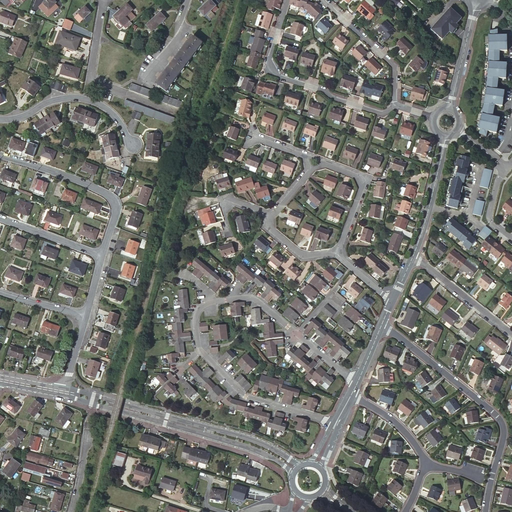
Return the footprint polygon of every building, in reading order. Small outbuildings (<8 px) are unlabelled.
[(54,0),(45,0),(44,2),(39,6),(48,15),(58,6),(55,3),(56,2),(54,0)] [(205,16),(216,6),(211,0),(209,0),(199,9),(205,16)] [(268,0),(265,9),(270,10),(273,11),(273,8),(279,10),(281,0),(268,0)] [(315,19),(322,12),(320,10),(321,8),(316,2),(314,4),(308,2),(308,0),(290,0),(289,5),(308,11),(307,12),(315,19)] [(373,3),(370,0),(365,0),(364,2),(374,11),(375,10),(375,9),(372,5),(373,4),(373,3)] [(374,11),(364,2),(357,10),(360,13),(361,12),(368,19),(371,15),(375,11),(374,11)] [(127,3),(120,9),(126,15),(133,9),(127,3)] [(85,5),(78,12),(79,13),(75,16),(79,21),(83,18),(91,11),(85,5)] [(126,15),(120,9),(113,16),(118,22),(120,21),(123,25),(129,19),(126,15)] [(440,21),(431,30),(442,39),(449,31),(450,33),(452,32),(455,28),(457,26),(455,24),(460,18),(452,11),(450,9),(445,15),(444,15),(439,20),(440,21)] [(0,21),(12,25),(15,15),(3,11),(1,15),(0,18),(0,21)] [(160,12),(153,18),(159,24),(166,18),(160,12)] [(258,27),(267,30),(271,15),(269,15),(263,13),(262,12),(261,16),(259,22),(258,27)] [(63,18),(60,26),(68,29),(71,21),(63,18)] [(159,24),(153,18),(146,24),(152,30),(159,24)] [(326,34),(332,27),(323,18),(317,26),(326,34)] [(382,39),(386,42),(395,31),(392,28),(393,28),(386,21),(377,30),(384,36),(382,39)] [(300,36),(304,25),(293,22),(290,33),(300,36)] [(14,30),(23,34),(25,29),(18,26),(19,24),(17,24),(14,30)] [(16,37),(21,39),(23,34),(14,30),(13,33),(17,35),(16,37)] [(487,44),(505,43),(505,36),(497,36),(496,30),(488,32),(489,36),(487,36),(487,44)] [(75,49),(79,39),(60,31),(56,42),(75,49)] [(249,51),(250,52),(260,54),(264,41),(261,40),(263,35),(255,32),(249,51)] [(166,90),(202,42),(193,35),(157,83),(166,90)] [(341,50),(348,43),(339,35),(332,42),(341,50)] [(15,36),(9,50),(19,54),(24,40),(21,39),(16,37),(15,36)] [(406,55),(412,48),(402,38),(396,45),(401,49),(400,50),(406,55)] [(486,57),(498,57),(498,51),(506,51),(505,43),(487,44),(487,51),(486,51),(486,57)] [(360,61),(367,53),(359,46),(352,54),(360,61)] [(295,62),(299,51),(287,48),(284,57),(290,59),(289,61),(295,62)] [(259,59),(260,55),(260,54),(250,52),(245,67),(254,70),(258,59),(259,59)] [(306,65),(313,67),(315,58),(303,54),(301,64),(306,65)] [(486,70),(505,71),(506,63),(498,63),(498,57),(486,57),(486,63),(487,63),(486,70)] [(382,68),(371,58),(365,65),(376,75),(382,68)] [(415,73),(424,64),(417,58),(409,67),(415,73)] [(329,71),(328,74),(333,75),(336,63),(325,59),(322,69),(329,71)] [(77,78),(80,68),(63,63),(60,73),(77,78)] [(444,86),(447,74),(438,70),(434,83),(444,86)] [(485,83),(496,84),(497,78),(505,78),(505,71),(486,70),(486,77),(485,77),(485,83)] [(247,83),(249,84),(250,79),(240,75),(236,86),(245,89),(247,83)] [(349,87),(353,88),(356,80),(344,76),(340,87),(346,88),(346,86),(349,87)] [(34,90),(38,85),(30,80),(24,89),(33,95),(36,91),(34,90)] [(185,102),(132,82),(130,88),(183,108),(185,102)] [(273,95),(276,87),(270,85),(266,83),(266,85),(259,83),(256,92),(263,94),(263,92),(273,95)] [(484,96),(503,99),(504,91),(496,90),(496,84),(485,83),(484,89),(485,89),(484,96)] [(380,98),(383,88),(375,85),(374,88),(368,86),(365,95),(372,97),(372,95),(380,98)] [(410,98),(416,100),(422,102),(425,92),(414,88),(410,98)] [(298,106),(302,94),(296,92),(296,95),(288,92),(285,102),(289,103),(298,106)] [(481,109),(493,111),(494,105),(502,106),(503,99),(484,96),(483,103),(482,103),(481,109)] [(177,124),(179,118),(127,98),(124,105),(177,124)] [(248,117),(250,111),(253,103),(244,100),(239,114),(248,117)] [(319,116),(322,106),(312,102),(308,113),(319,116)] [(73,116),(83,120),(87,110),(77,107),(76,110),(75,110),(73,116)] [(340,121),(343,112),(336,110),(332,108),(329,118),(340,121)] [(481,115),(480,122),(498,126),(499,119),(492,117),(493,111),(481,109),(480,115),(481,115)] [(87,110),(83,120),(94,124),(96,118),(95,118),(96,113),(87,110)] [(44,117),(50,126),(59,121),(56,116),(55,116),(53,112),(44,117)] [(272,125),(275,117),(265,113),(262,121),(272,125)] [(366,127),(369,118),(358,114),(355,123),(366,127)] [(40,132),(50,126),(44,117),(35,123),(38,127),(37,128),(40,132)] [(294,131),(296,123),(285,119),(282,127),(294,131)] [(412,135),(414,126),(407,124),(404,122),(401,132),(412,135)] [(498,126),(480,122),(478,130),(480,130),(479,134),(487,137),(488,132),(496,134),(498,126)] [(315,137),(318,129),(307,125),(304,133),(315,137)] [(236,140),(240,130),(232,127),(228,137),(236,140)] [(382,129),(375,127),(372,136),(384,140),(387,132),(382,131),(382,129)] [(149,133),(148,144),(159,145),(160,135),(155,135),(155,133),(149,133)] [(103,136),(105,146),(116,144),(114,135),(110,136),(109,135),(103,136)] [(330,147),(335,149),(338,140),(326,136),(323,146),(330,149),(330,147)] [(21,151),(24,142),(12,137),(9,147),(21,151)] [(39,141),(34,140),(33,143),(29,141),(26,150),(35,153),(39,141)] [(425,157),(429,145),(419,142),(415,153),(425,157)] [(116,144),(105,146),(108,158),(115,156),(114,156),(118,155),(116,144)] [(159,145),(148,144),(146,156),(153,156),(153,155),(158,155),(159,145)] [(52,160),(55,151),(43,146),(40,155),(52,160)] [(347,147),(343,156),(349,158),(354,159),(357,150),(347,147)] [(234,161),(237,152),(227,148),(224,157),(234,161)] [(379,167),(383,158),(372,153),(368,163),(379,167)] [(257,168),(260,159),(250,155),(247,164),(257,168)] [(457,167),(454,180),(463,182),(465,183),(466,178),(467,173),(468,170),(470,163),(471,159),(463,157),(462,161),(461,160),(459,160),(457,167)] [(404,172),(407,163),(396,159),(393,168),(404,172)] [(294,164),(283,160),(280,168),(291,173),(294,164)] [(277,165),(265,161),(262,169),(274,173),(277,165)] [(94,175),(97,167),(84,162),(81,170),(94,175)] [(492,171),(484,169),(480,187),(487,189),(492,171)] [(13,182),(16,174),(4,170),(1,177),(13,182)] [(120,187),(123,179),(110,174),(107,182),(120,187)] [(334,188),(338,179),(327,175),(324,184),(334,188)] [(231,185),(228,177),(216,181),(218,189),(231,185)] [(45,192),(48,183),(39,180),(35,178),(31,188),(45,192)] [(239,192),(245,190),(250,188),(247,179),(236,183),(239,192)] [(450,193),(460,195),(461,192),(462,187),(463,182),(454,180),(452,179),(449,192),(450,193)] [(384,198),(386,183),(379,181),(379,186),(378,185),(376,191),(375,191),(374,196),(377,197),(384,198)] [(255,189),(258,198),(270,195),(267,185),(261,187),(259,182),(254,184),(255,189)] [(347,198),(351,188),(341,184),(337,195),(347,198)] [(413,198),(417,187),(408,184),(405,195),(413,198)] [(31,191),(19,187),(18,190),(30,195),(31,191)] [(147,202),(152,189),(143,187),(139,199),(147,202)] [(73,203),(77,194),(65,189),(61,199),(73,203)] [(317,205),(323,198),(317,194),(314,191),(308,198),(311,201),(317,205)] [(447,205),(458,208),(459,203),(461,199),(462,195),(460,195),(450,193),(447,205)] [(27,215),(31,204),(18,199),(14,210),(27,215)] [(98,214),(101,205),(88,200),(84,199),(81,207),(85,209),(98,214)] [(407,214),(412,203),(403,199),(398,210),(397,210),(395,215),(399,216),(403,218),(405,213),(407,214)] [(484,201),(477,199),(473,214),(481,216),(484,201)] [(511,202),(508,200),(502,208),(507,212),(506,213),(509,215),(510,214),(511,211),(511,202)] [(381,206),(371,204),(369,216),(379,218),(379,217),(381,206)] [(339,219),(342,210),(332,206),(328,215),(339,219)] [(207,226),(216,223),(212,211),(211,212),(210,207),(202,210),(204,214),(203,214),(207,226)] [(58,224),(61,216),(48,211),(45,220),(58,224)] [(299,223),(302,215),(291,211),(288,219),(287,222),(287,224),(293,226),(294,225),(295,222),(299,223)] [(128,225),(137,229),(142,215),(133,212),(128,225)] [(249,231),(247,223),(245,224),(244,219),(243,217),(241,216),(235,217),(239,234),(249,231)] [(408,220),(403,218),(399,216),(395,227),(404,230),(408,220)] [(453,234),(460,225),(452,218),(446,224),(449,227),(448,228),(447,229),(453,234)] [(94,239),(97,230),(82,224),(79,234),(94,239)] [(309,237),(313,227),(305,224),(301,234),(309,237)] [(453,234),(459,238),(466,229),(460,225),(453,234)] [(492,231),(485,226),(478,235),(485,240),(488,237),(492,231)] [(330,232),(318,227),(315,238),(320,240),(321,238),(327,240),(330,232)] [(369,242),(373,231),(365,228),(361,240),(369,242)] [(459,238),(464,242),(470,235),(471,234),(466,229),(459,238)] [(204,245),(215,242),(211,231),(200,234),(204,245)] [(398,248),(403,236),(394,233),(390,246),(398,248)] [(11,245),(22,249),(26,240),(14,235),(11,245)] [(463,244),(468,248),(475,240),(470,235),(464,242),(463,244)] [(264,251),(269,244),(260,236),(254,243),(264,251)] [(481,245),(490,252),(497,243),(493,241),(493,242),(491,240),(491,239),(488,237),(485,240),(481,245)] [(135,255),(139,244),(129,240),(125,251),(135,255)] [(443,257),(450,249),(440,241),(434,249),(443,257)] [(234,252),(231,243),(218,248),(221,257),(234,252)] [(497,243),(490,252),(499,259),(502,254),(505,251),(502,248),(501,248),(499,247),(500,246),(497,243)] [(42,254),(48,256),(54,259),(57,251),(45,246),(42,254)] [(449,259),(462,269),(468,261),(455,251),(449,259)] [(278,267),(284,259),(275,252),(269,259),(278,267)] [(374,268),(379,262),(380,261),(371,253),(365,260),(374,268)] [(508,269),(511,264),(511,256),(508,253),(507,253),(505,256),(501,261),(506,265),(505,266),(508,269)] [(197,268),(192,274),(196,276),(206,264),(203,261),(202,262),(197,258),(192,264),(197,268)] [(86,265),(72,260),(68,271),(82,276),(86,265)] [(462,269),(461,270),(465,273),(466,271),(474,277),(479,271),(468,261),(462,269)] [(374,268),(373,269),(382,277),(388,270),(379,262),(374,268)] [(130,279),(135,267),(125,263),(121,275),(130,279)] [(196,276),(199,279),(203,273),(208,277),(213,272),(208,268),(209,267),(206,264),(196,276)] [(241,273),(236,279),(239,282),(249,269),(246,267),(246,268),(241,264),(237,269),(241,273)] [(300,272),(291,264),(285,272),(294,280),(300,272)] [(19,281),(22,271),(9,266),(5,276),(19,281)] [(332,281),(337,274),(329,267),(323,274),(332,281)] [(253,272),(249,269),(239,282),(243,284),(248,279),(252,282),(257,277),(252,273),(253,272)] [(213,281),(208,287),(211,290),(221,277),(219,275),(218,276),(213,272),(208,277),(213,281)] [(47,289),(50,279),(37,274),(34,284),(47,289)] [(259,274),(257,277),(252,282),(249,287),(252,290),(257,284),(261,287),(263,286),(266,282),(262,279),(263,277),(259,274)] [(211,290),(214,292),(221,285),(225,288),(230,283),(226,280),(227,278),(223,275),(221,277),(211,290)] [(320,291),(326,284),(316,275),(310,283),(320,291)] [(495,282),(486,275),(479,283),(488,290),(495,282)] [(267,280),(266,282),(263,286),(267,290),(272,284),(267,280)] [(267,290),(261,297),(264,300),(275,287),(276,286),(273,283),(272,284),(267,290)] [(427,303),(436,291),(426,283),(424,286),(423,286),(418,291),(419,292),(417,295),(427,303)] [(73,297),(75,289),(62,284),(59,292),(73,297)] [(357,298),(363,290),(355,284),(349,291),(357,298)] [(312,301),(318,293),(308,285),(302,292),(312,301)] [(120,301),(124,290),(114,286),(110,297),(120,301)] [(264,300),(268,302),(272,297),(277,300),(281,295),(277,291),(278,290),(275,287),(264,300)] [(181,306),(181,309),(188,309),(189,309),(187,290),(178,291),(180,306),(181,306)] [(346,300),(337,292),(331,299),(341,307),(345,302),(346,300)] [(507,309),(511,302),(511,295),(509,293),(501,304),(507,309)] [(371,300),(365,295),(360,302),(354,309),(359,313),(365,306),(369,309),(375,302),(372,299),(371,300)] [(442,311),(449,303),(439,295),(433,303),(442,311)] [(300,314),(307,307),(297,298),(291,305),(300,314)] [(243,303),(230,304),(232,317),(236,317),(240,317),(240,307),(244,306),(243,303)] [(331,319),(336,313),(326,305),(321,311),(331,319)] [(282,315),(292,323),(298,316),(289,308),(282,315)] [(359,313),(354,309),(353,308),(346,315),(356,323),(363,316),(359,313)] [(415,329),(422,312),(412,308),(406,321),(404,320),(403,323),(415,329)] [(177,324),(182,323),(186,323),(185,313),(188,313),(188,309),(181,309),(176,310),(177,324)] [(259,309),(251,309),(251,318),(250,318),(251,326),(252,325),(264,324),(269,323),(269,320),(260,321),(259,309)] [(462,318),(451,310),(444,318),(455,326),(462,318)] [(119,315),(110,312),(108,318),(103,317),(102,322),(104,323),(102,329),(113,332),(115,326),(119,315)] [(29,318),(15,313),(11,323),(25,327),(29,318)] [(318,321),(315,318),(304,332),(307,335),(313,328),(316,331),(320,327),(321,325),(318,322),(318,321)] [(348,333),(354,326),(344,318),(338,325),(348,333)] [(59,327),(44,321),(40,331),(56,336),(59,327)] [(192,337),(191,334),(183,334),(182,323),(177,324),(174,324),(174,333),(173,333),(174,339),(192,337)] [(208,331),(207,323),(199,323),(200,332),(208,331)] [(264,332),(265,339),(283,337),(283,333),(274,334),(272,323),(269,323),(264,324),(265,332),(264,332)] [(480,331),(470,323),(464,330),(474,339),(480,331)] [(210,346),(218,345),(217,340),(226,339),(224,325),(212,327),(213,332),(217,331),(217,335),(213,336),(214,341),(209,341),(210,346)] [(320,337),(315,342),(318,345),(328,332),(325,330),(324,331),(320,327),(316,331),(315,332),(320,337)] [(438,344),(444,331),(434,327),(428,340),(438,344)] [(318,345),(321,347),(327,340),(332,344),(336,338),(332,334),(333,333),(330,331),(328,332),(318,345)] [(104,349),(108,336),(99,333),(94,346),(104,349)] [(486,342),(490,345),(495,339),(491,336),(486,342)] [(184,342),(192,341),(192,337),(174,339),(175,347),(176,346),(177,354),(185,353),(184,342)] [(336,348),(330,355),(333,357),(343,345),(345,343),(342,341),(341,342),(336,338),(332,344),(336,348)] [(501,357),(509,348),(503,343),(503,344),(496,338),(495,339),(490,345),(489,347),(501,357)] [(275,345),(284,344),(283,340),(265,342),(266,349),(267,349),(268,358),(276,357),(275,345)] [(306,347),(302,344),(296,351),(292,348),(287,353),(291,357),(290,358),(294,361),(306,347)] [(333,357),(336,360),(341,354),(346,358),(351,353),(346,349),(347,348),(343,345),(333,357)] [(461,361),(466,349),(458,345),(453,357),(461,361)] [(24,351),(12,346),(9,354),(8,355),(21,359),(24,351)] [(52,352),(38,347),(35,356),(49,361),(52,352)] [(309,350),(306,347),(294,361),(297,364),(298,363),(306,369),(305,370),(308,373),(311,370),(320,359),(317,356),(311,363),(303,357),(309,350)] [(403,350),(399,348),(398,351),(396,350),(390,347),(386,357),(398,362),(403,350)] [(230,349),(217,361),(220,365),(227,358),(231,361),(235,356),(232,353),(233,352),(230,349)] [(169,359),(169,364),(176,363),(176,359),(185,358),(185,353),(177,354),(167,355),(167,359),(169,359)] [(247,374),(256,365),(246,354),(237,363),(240,367),(244,364),(246,367),(243,370),(247,374)] [(511,357),(509,356),(503,366),(511,370),(511,368),(511,357)] [(418,363),(415,361),(408,358),(404,368),(414,373),(418,363)] [(96,371),(99,363),(89,360),(84,374),(94,377),(96,371)] [(477,360),(476,361),(474,367),(472,372),(480,375),(485,363),(477,360)] [(211,370),(208,366),(202,372),(194,364),(189,370),(194,376),(195,377),(195,379),(197,381),(198,381),(199,381),(211,370)] [(320,379),(326,372),(319,366),(314,373),(311,370),(308,373),(305,376),(309,379),(311,376),(317,382),(320,379)] [(328,376),(333,370),(330,367),(326,372),(320,379),(324,382),(324,381),(329,385),(333,380),(328,376)] [(392,382),(390,369),(380,370),(381,383),(392,382)] [(208,378),(214,372),(211,370),(199,381),(200,383),(200,384),(202,386),(202,385),(204,387),(204,386),(210,392),(216,386),(208,378)] [(425,388),(433,382),(426,372),(418,378),(420,382),(424,388),(425,388)] [(173,376),(171,373),(165,378),(164,377),(164,376),(164,375),(163,374),(162,375),(161,374),(156,378),(161,382),(160,383),(162,386),(173,376)] [(268,389),(271,376),(262,373),(260,381),(256,380),(253,388),(258,389),(259,386),(268,389)] [(240,374),(234,379),(245,391),(251,385),(240,374)] [(278,385),(282,386),(282,385),(284,378),(281,377),(280,378),(271,376),(268,389),(277,391),(278,385)] [(498,394),(505,381),(496,376),(490,390),(498,394)] [(172,386),(177,382),(178,380),(175,377),(164,388),(167,391),(168,390),(172,394),(176,390),(175,388),(175,387),(175,386),(174,386),(173,386),(172,386)] [(197,392),(188,383),(187,384),(185,382),(183,384),(189,389),(187,390),(186,390),(185,391),(185,392),(184,393),(189,398),(193,394),(194,395),(197,392)] [(217,385),(216,386),(210,392),(208,394),(208,395),(208,396),(211,399),(212,398),(214,401),(217,398),(219,397),(222,400),(227,394),(224,391),(223,392),(217,385)] [(285,394),(282,403),(287,404),(292,387),(288,385),(287,386),(282,385),(282,386),(281,392),(285,394)] [(440,402),(448,396),(441,386),(433,393),(440,402)] [(287,404),(291,405),(293,396),(298,397),(300,390),(295,389),(295,388),(292,387),(287,404)] [(393,404),(397,395),(385,390),(381,399),(393,404)] [(20,405),(9,396),(3,403),(14,412),(20,405)] [(230,406),(232,399),(229,397),(224,402),(227,405),(230,406)] [(303,404),(302,408),(314,412),(317,399),(309,397),(307,405),(303,404)] [(247,404),(239,401),(232,399),(230,406),(229,408),(230,408),(231,410),(234,411),(236,410),(237,410),(237,409),(245,412),(246,408),(247,404)] [(27,411),(34,416),(38,411),(43,405),(36,400),(27,411)] [(410,416),(416,408),(406,400),(400,408),(410,416)] [(454,415),(462,409),(455,400),(447,406),(454,415)] [(256,419),(260,407),(256,406),(255,410),(246,408),(245,412),(244,416),(245,416),(245,417),(248,418),(249,417),(256,419)] [(55,419),(62,425),(67,420),(71,413),(64,407),(55,419)] [(263,408),(260,407),(256,419),(263,421),(263,422),(266,423),(267,422),(269,423),(269,419),(271,414),(262,412),(263,408)] [(276,430),(281,413),(277,412),(274,421),(269,419),(269,423),(267,427),(273,428),(272,429),(276,430)] [(426,428),(434,422),(426,412),(418,418),(426,428)] [(478,412),(477,412),(469,413),(468,413),(470,425),(480,423),(478,412)] [(282,423),(285,414),(281,413),(276,430),(280,431),(280,430),(285,432),(287,424),(282,423)] [(308,421),(296,417),(295,421),(299,422),(296,431),(305,433),(305,431),(307,431),(307,428),(307,427),(308,421)] [(366,436),(370,427),(357,422),(353,431),(366,436)] [(17,428),(8,440),(16,446),(25,434),(17,428)] [(485,428),(484,431),(490,433),(488,440),(490,440),(493,430),(485,428)] [(384,443),(388,434),(378,429),(373,438),(384,443)] [(434,447),(443,441),(435,430),(427,436),(434,447)] [(490,433),(484,431),(481,430),(477,441),(486,444),(488,440),(490,433)] [(140,445),(150,448),(153,436),(148,434),(147,436),(143,435),(140,445)] [(34,438),(30,437),(28,445),(32,446),(31,449),(36,450),(39,437),(35,436),(34,438)] [(153,436),(150,448),(159,450),(160,448),(163,449),(165,442),(162,441),(162,440),(157,439),(157,437),(153,436)] [(402,453),(403,442),(393,440),(392,452),(402,453)] [(459,460),(462,450),(450,446),(447,456),(459,460)] [(198,462),(201,451),(196,449),(196,450),(185,447),(182,457),(198,462)] [(481,462),(485,451),(476,448),(472,459),(481,462)] [(365,465),(370,453),(360,449),(355,461),(365,465)] [(117,451),(113,464),(121,467),(126,454),(117,451)] [(201,451),(198,462),(208,465),(211,455),(205,453),(205,452),(201,451)] [(25,458),(26,458),(46,464),(48,458),(28,452),(26,452),(25,458)] [(12,459),(2,472),(9,478),(19,465),(12,459)] [(403,474),(408,464),(399,459),(394,470),(403,474)] [(24,461),(23,466),(29,467),(44,472),(45,472),(47,466),(41,465),(34,463),(24,460),(24,461)] [(151,469),(137,465),(134,476),(143,478),(142,481),(147,483),(151,469)] [(249,468),(250,467),(245,465),(245,467),(240,465),(236,479),(245,481),(246,478),(249,468)] [(246,478),(246,479),(256,482),(259,473),(254,471),(254,469),(249,468),(246,478)] [(358,484),(363,473),(354,469),(349,480),(358,484)] [(23,471),(21,479),(27,480),(28,477),(32,478),(33,474),(23,471)] [(42,477),(41,481),(60,486),(61,481),(58,481),(58,480),(44,476),(43,478),(42,477)] [(162,477),(159,486),(173,490),(176,481),(162,477)] [(395,494),(403,485),(395,479),(388,489),(395,494)] [(462,491),(460,482),(449,484),(450,494),(462,491)] [(247,488),(235,484),(231,496),(243,500),(247,488)] [(438,501),(443,491),(434,486),(429,497),(438,501)] [(212,488),(210,498),(225,500),(227,491),(212,488)] [(511,505),(511,489),(505,488),(502,503),(511,505)] [(55,491),(50,508),(59,510),(63,493),(55,491)] [(381,508),(388,498),(380,492),(373,501),(381,508)] [(466,511),(469,511),(477,510),(472,498),(463,502),(466,511)]
